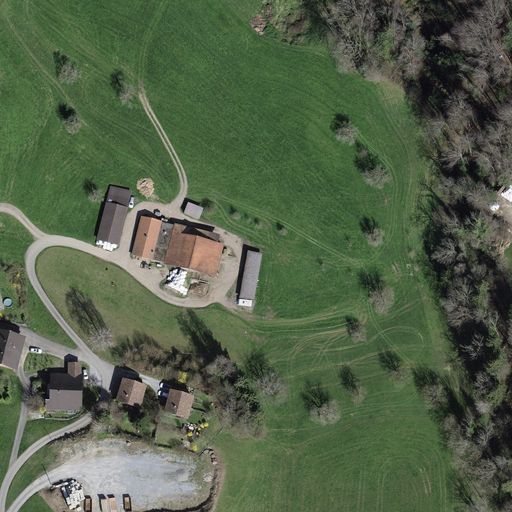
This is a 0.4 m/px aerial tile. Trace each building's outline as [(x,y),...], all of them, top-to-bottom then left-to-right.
[(132,191),(110,185),(97,239),(119,244),(132,191)] [(204,208),(189,202),(184,213),(200,219),(204,208)] [(221,235),(142,215),(132,255),(164,263),(164,265),(217,276),(224,243),(218,241),(221,235)] [(263,254),(248,250),(240,298),(255,300),(263,254)] [(0,328),(0,364),(17,369),(26,336),(0,328)] [(68,373),(50,372),(50,399),(46,399),(46,410),(83,410),(83,374),(82,374),(82,362),(68,361),(68,373)] [(147,384),(123,377),(116,400),(140,407),(147,384)] [(195,395),(170,388),(164,411),(188,418),(195,395)]
